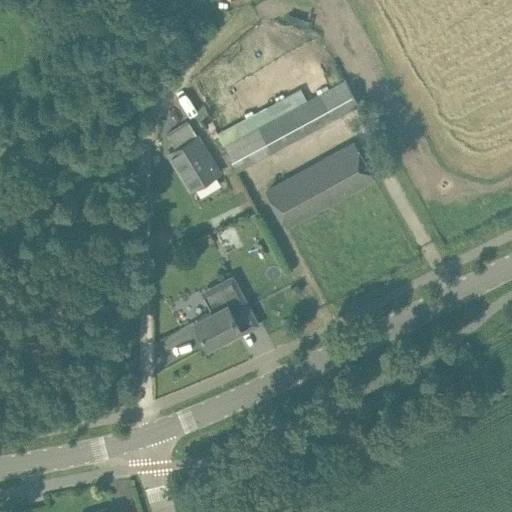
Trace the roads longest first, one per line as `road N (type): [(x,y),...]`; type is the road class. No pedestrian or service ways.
road 1 (tertiary): [(148,436),(511,265)]
road 2 (tertiary): [(0,469),(148,436)]
